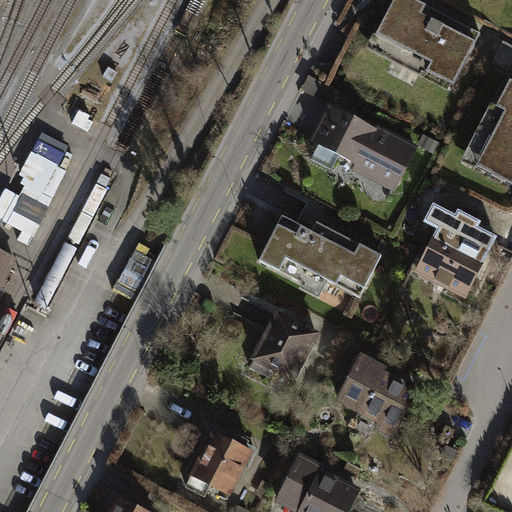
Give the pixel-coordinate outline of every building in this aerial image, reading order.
[(475,37),(400,0),(389,0),(365,48),(449,90),(475,37)] [(511,69),(511,49),(495,41),(483,65),(508,77),(511,69)] [(338,95),(312,81),(306,92),(332,106),(338,95)] [(511,85),(506,82),(464,165),(511,189),(511,85)] [(376,133),(330,109),(311,145),(316,148),(310,160),(333,172),(338,161),(355,170),(353,174),(398,197),(421,152),(378,130),(376,133)] [(441,147),(423,138),(417,149),(435,158),(441,147)] [(7,189),(0,203),(0,220),(35,237),(74,154),(44,140),(19,194),(7,189)] [(427,225),(439,231),(422,265),(444,277),(440,285),(467,298),(497,239),(477,229),(479,224),(459,213),(456,218),(436,208),(427,225)] [(293,224),(275,216),(253,261),(297,282),(294,288),(314,297),(321,283),(353,298),(375,254),(297,216),(293,224)] [(0,255),(0,298),(17,264),(0,255)] [(323,341),(276,318),(249,373),(271,384),(275,376),(300,388),(323,341)] [(386,371),(363,359),(338,409),(377,428),(374,434),(392,443),(418,392),(384,375),(386,371)] [(228,446),(210,437),(183,491),(208,503),(213,492),(231,501),(253,459),(248,456),(252,448),(232,438),(228,446)] [(354,511),(361,499),(301,469),(280,511),(354,511)] [(137,511),(117,502),(111,511),(137,511)]
